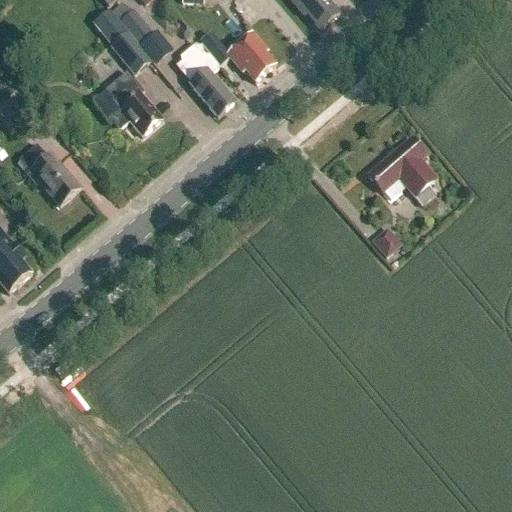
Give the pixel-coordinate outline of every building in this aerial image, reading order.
[(101,0),(112,11),(120,4),(116,0),(101,0)] [(286,0),(305,21),(307,19),(321,36),(339,20),(325,4),(327,2),(326,0),(286,0)] [(112,52),(135,80),(152,65),(129,38),(112,52)] [(252,38),(227,59),(242,77),(244,75),(255,87),(275,70),(264,57),(267,55),(252,38)] [(191,89),(218,122),(236,107),(212,79),(221,72),(202,50),(177,71),(192,88),(191,89)] [(0,74),(0,91),(6,99),(14,92),(0,74)] [(131,127),(143,142),(164,125),(142,100),(145,97),(128,77),(106,96),(122,115),(114,122),(114,126),(119,133),(123,133),(131,127)] [(382,197),(390,206),(407,192),(422,210),(435,198),(429,190),(436,183),(421,164),(426,160),(411,143),(367,180),(382,197)] [(40,188),(60,212),(81,194),(51,158),(28,178),(38,190),(40,188)] [(0,284),(10,297),(33,278),(22,265),(25,263),(0,232),(0,231),(0,284)] [(390,233),(373,248),(388,265),(405,251),(390,233)]
